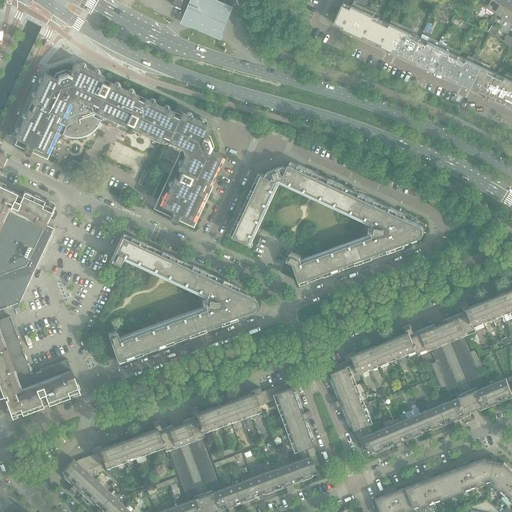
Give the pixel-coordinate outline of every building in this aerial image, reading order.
[(186,11),(190,0),(173,0),(172,5),(186,11)] [(236,8),(217,0),(193,0),(183,25),(223,41),(236,8)] [(495,12),(502,0),(487,0),(490,1),(486,7),(495,12)] [(502,17),(511,1),(511,0),(502,0),(495,12),(502,17)] [(511,18),(511,1),(502,17),(510,22),(511,18)] [(372,41),(382,20),(374,17),(376,13),(353,2),(351,6),(343,2),(333,23),(342,26),(341,28),(357,35),(364,38),(364,37),(372,41)] [(410,58),(420,38),(412,35),(414,31),(391,20),(389,24),(382,20),(372,41),(380,44),(379,46),(385,48),(402,56),(403,55),(410,58)] [(449,76),(458,56),(450,52),(452,49),(430,38),(428,42),(420,38),(410,58),(418,62),(418,63),(424,66),(440,74),(441,73),(449,76)] [(487,94),(496,74),(488,70),(490,66),(467,56),(466,59),(458,56),(449,76),(456,80),(456,81),(472,89),(478,92),(479,90),(487,94)] [(201,189),(204,183),(207,184),(221,155),(209,149),(210,146),(207,138),(204,137),(210,125),(180,111),(179,114),(173,112),(102,79),(103,76),(103,75),(74,62),(73,65),(69,74),(66,73),(58,76),(56,79),(44,73),(14,138),(26,143),(24,149),(23,150),(23,151),(23,153),(24,154),(25,155),(27,155),(28,154),(29,153),(30,152),(47,160),(57,139),(58,135),(53,133),(57,123),(65,126),(61,135),(62,135),(63,134),(64,135),(70,137),(76,137),(81,137),(87,135),(92,131),(96,127),(99,123),(100,120),(101,121),(102,120),(93,116),(95,111),(131,128),(177,150),(179,153),(153,209),(170,217),(170,218),(169,219),(170,221),(171,222),(172,222),(173,222),(175,222),(175,221),(176,220),(193,228),(209,193),(201,189)] [(511,76),(506,74),(504,77),(496,74),(487,94),(495,97),(494,99),(511,107),(511,76)] [(357,196),(350,192),(343,189),(345,186),(328,178),(327,181),(313,175),(314,172),(298,164),(296,167),(289,164),(287,167),(285,172),(283,171),(281,172),(279,167),(275,168),(271,170),(272,175),(270,176),(269,177),(262,174),(258,181),(255,180),(247,196),(251,198),(244,212),(241,210),(233,227),(236,228),(233,236),(249,243),(251,244),(257,231),(280,182),(372,225),(371,226),(369,226),(369,232),(371,232),(372,233),(301,259),(300,256),(291,252),(287,260),(293,263),(301,284),(309,281),(308,278),(323,272),(324,276),(341,270),(340,266),(354,261),(356,264),(373,258),(372,255),(386,249),(388,253),(404,246),(403,243),(419,237),(417,231),(420,225),(404,217),(406,214),(389,207),(388,210),(374,203),(375,200),(359,192),(357,196)] [(0,396),(1,396),(3,395),(7,407),(6,408),(8,413),(9,412),(10,415),(11,414),(21,410),(30,407),(31,410),(42,405),(42,404),(47,402),(47,404),(48,403),(59,400),(58,397),(68,393),(77,390),(78,390),(74,379),(73,377),(71,370),(67,359),(30,372),(27,364),(23,353),(20,344),(16,333),(10,316),(0,319),(0,308),(6,307),(19,302),(33,273),(54,228),(44,224),(45,223),(52,207),(43,202),(33,198),(34,195),(23,190),(20,196),(16,194),(16,192),(15,192),(0,184),(0,396)] [(190,268),(183,265),(176,261),(177,258),(161,250),(159,254),(145,247),(147,244),(130,236),(129,240),(121,236),(110,260),(119,264),(123,256),(206,294),(204,298),(202,298),(202,304),(204,304),(205,308),(119,339),(116,331),(107,334),(116,359),(124,356),(125,360),(174,342),(237,319),(236,315),(251,310),(249,303),(252,297),(237,290),(238,287),(222,279),(221,282),(206,276),(208,272),(191,265),(190,268)] [(511,291),(495,298),(502,315),(511,310),(511,291)] [(474,326),(502,315),(495,298),(469,309),(466,301),(460,303),(464,311),(444,320),(443,321),(444,323),(439,324),(446,340),(475,329),(474,326)] [(433,324),(413,332),(409,324),(404,326),(407,335),(391,341),(381,345),(388,361),(416,350),(417,352),(446,340),(439,324),(435,326),(434,325),(433,324)] [(465,343),(463,337),(453,341),(455,347),(465,343)] [(510,343),(507,337),(501,339),(504,345),(510,343)] [(467,348),(465,343),(455,347),(457,352),(467,348)] [(388,361),(381,345),(356,356),(353,351),(345,354),(347,359),(332,366),(334,371),(347,366),(349,372),(358,369),(359,373),(388,361)] [(444,351),(442,346),(432,350),(434,355),(444,351)] [(469,353),(467,348),(457,352),(459,357),(469,353)] [(432,358),(429,351),(421,354),(424,361),(432,358)] [(446,356),(444,351),(434,355),(436,361),(446,356)] [(472,358),(469,353),(459,357),(461,362),(472,358)] [(448,361),(446,356),(436,361),(438,366),(448,361)] [(474,363),(472,358),(461,362),(464,367),(474,363)] [(450,367),(448,361),(438,366),(440,371),(450,367)] [(476,368),(474,363),(464,367),(466,372),(476,368)] [(370,424),(349,372),(347,366),(334,371),(330,373),(332,377),(331,378),(330,379),(339,400),(341,405),(349,426),(351,427),(352,426),(362,450),(368,447),(363,436),(372,432),(369,424),(370,424)] [(452,372),(450,367),(440,371),(442,376),(452,372)] [(478,373),(476,368),(466,372),(468,377),(478,373)] [(454,377),(452,372),(442,376),(444,381),(454,377)] [(480,378),(478,373),(468,377),(470,382),(480,378)] [(511,375),(486,386),(472,392),(468,393),(474,409),(479,408),(479,409),(481,410),(511,397),(511,375)] [(456,382),(454,377),(444,381),(446,386),(456,382)] [(482,384),(480,378),(470,382),(472,388),(482,384)] [(459,387),(456,382),(446,386),(448,391),(459,387)] [(203,432),(260,410),(259,406),(274,400),(273,395),(275,394),(274,393),(287,388),(285,383),(260,392),(258,387),(249,390),(251,395),(235,401),(215,408),(199,415),(196,406),(190,408),(193,417),(182,421),(182,422),(182,424),(178,425),(184,441),(188,440),(203,434),(203,432)] [(305,418),(303,412),(302,410),(295,392),(294,391),(293,392),(291,387),(287,388),(274,393),(275,394),(281,412),(289,431),(296,451),(298,451),(301,459),(310,456),(314,467),(320,465),(311,441),(312,440),(313,439),(305,418)] [(461,392),(459,387),(448,391),(451,396),(461,392)] [(387,394),(385,389),(378,391),(381,397),(387,394)] [(470,411),(474,409),(468,393),(463,395),(449,401),(420,413),(427,429),(431,427),(432,429),(433,429),(454,421),(459,419),(470,414),(471,413),(470,411)] [(422,431),(427,429),(420,413),(372,432),(363,436),(368,447),(370,452),(375,450),(375,452),(377,453),(397,444),(402,442),(423,434),(423,432),(422,431)] [(164,449),(184,441),(178,425),(173,427),(173,425),(171,425),(161,429),(157,420),(152,422),(154,427),(155,431),(102,450),(100,445),(92,448),(94,454),(77,460),(76,461),(85,470),(103,463),(105,468),(144,453),(163,446),(164,449)] [(203,444),(201,439),(191,443),(192,448),(203,444)] [(205,449),(203,444),(192,448),(194,453),(205,449)] [(169,451),(171,456),(182,452),(180,447),(169,451)] [(207,455),(205,449),(194,453),(196,459),(207,455)] [(183,457),(182,452),(171,456),(173,461),(183,457)] [(209,460),(207,455),(196,459),(198,464),(209,460)] [(312,476),(311,474),(316,472),(314,467),(310,456),(301,459),(290,463),(271,470),(252,477),(258,494),(262,492),(263,494),(264,494),(285,487),(290,485),(311,477),(312,476)] [(185,463),(183,457),(173,461),(175,467),(185,463)] [(111,493),(95,479),(85,470),(76,461),(72,458),(61,471),(64,474),(63,476),(63,477),(72,485),(76,489),(92,504),(94,504),(95,503),(99,506),(111,493)] [(493,483),(508,466),(504,462),(502,463),(485,460),(485,458),(470,463),(469,461),(456,466),(457,468),(448,471),(456,493),(466,489),(465,486),(475,483),(476,486),(490,481),(493,483)] [(211,465),(209,460),(198,464),(200,469),(211,465)] [(187,468),(185,463),(175,467),(177,472),(187,468)] [(212,470),(211,465),(200,469),(202,474),(212,470)] [(511,469),(508,466),(493,483),(500,490),(502,488),(511,495),(509,498),(511,500),(511,469)] [(189,473),(187,468),(177,472),(179,477),(189,473)] [(214,475),(212,470),(202,474),(204,480),(214,475)] [(456,493),(448,471),(434,477),(433,474),(421,479),(421,481),(413,485),(421,506),(430,503),(429,499),(440,496),(441,499),(456,493)] [(191,478),(189,473),(179,477),(181,482),(191,478)] [(216,481),(214,475),(204,480),(205,485),(216,481)] [(254,495),(258,494),(252,477),(223,488),(204,495),(210,511),(214,510),(215,511),(216,511),(227,508),(233,506),(254,498),(254,497),(254,495)] [(193,483),(191,478),(181,482),(183,487),(193,483)] [(117,486),(111,480),(108,484),(114,489),(117,486)] [(218,486),(216,481),(205,485),(207,490),(218,486)] [(195,488),(193,483),(183,487),(185,492),(195,488)] [(404,511),(421,506),(413,485),(397,490),(396,488),(384,492),(385,495),(375,498),(380,511),(395,511),(403,509),(403,511),(404,511)] [(197,494),(195,488),(185,492),(187,498),(197,494)] [(14,507),(0,493),(0,511),(7,511),(13,507),(14,507)] [(130,511),(111,493),(99,506),(102,509),(101,511),(130,511)] [(208,511),(210,511),(204,495),(158,511),(208,511)] [(484,511),(490,505),(486,502),(481,509),(484,511)]
